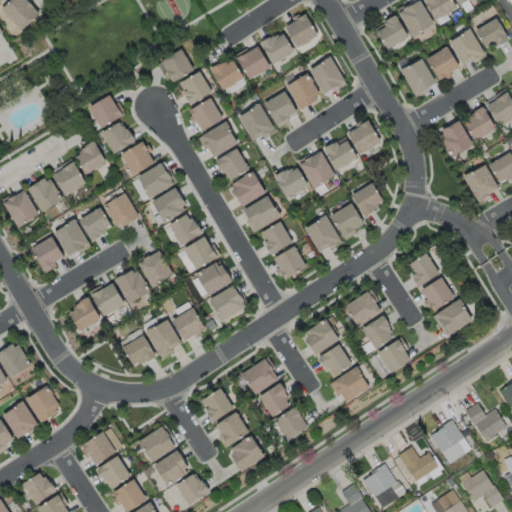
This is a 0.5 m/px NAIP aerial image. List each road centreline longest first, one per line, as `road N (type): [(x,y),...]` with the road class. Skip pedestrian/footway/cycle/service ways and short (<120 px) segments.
road 1 (residential): [(325,0),(416,152),(416,206),(377,256),(170,386),(139,397),(112,395),(64,364),(0,256)]
road 2 (tertiary): [(252,511),(511,339)]
road 3 (residential): [(153,104),(281,316)]
road 4 (residential): [(0,483),(68,439),(100,388)]
road 5 (residential): [(0,321),(121,251)]
